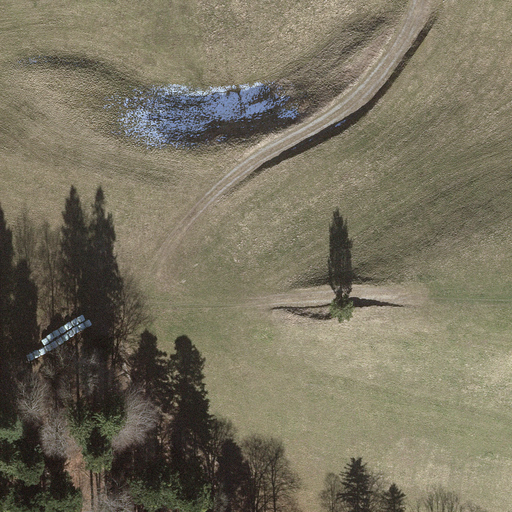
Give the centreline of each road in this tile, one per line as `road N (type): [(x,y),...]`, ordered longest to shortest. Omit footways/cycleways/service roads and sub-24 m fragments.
road 1 (track): [(417,0),(353,99),(235,169),(110,306)]
road 2 (track): [(110,306),(511,294)]
